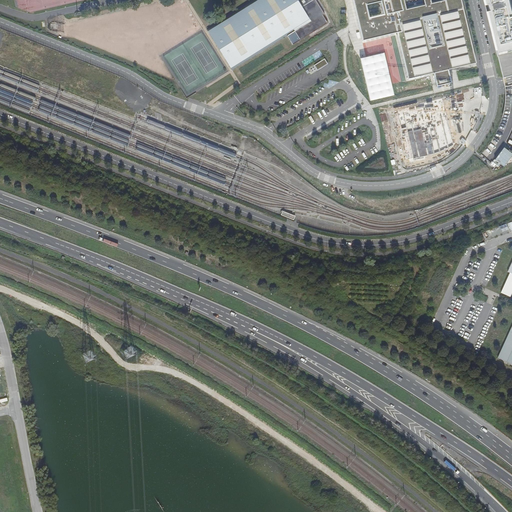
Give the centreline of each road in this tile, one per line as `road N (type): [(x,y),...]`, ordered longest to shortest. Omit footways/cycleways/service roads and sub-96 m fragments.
road 1 (unclassified): [(471,0),(492,85),(482,131),(454,164),(371,185),(319,175),(260,131),(0,21)]
road 2 (trunk): [(509,457),(359,353),(143,251),(0,198)]
road 3 (secondary): [(0,114),(319,240),(392,244),(511,202)]
road 4 (trunk): [(257,331),(413,436),(500,511)]
road 5 (trunk): [(257,331),(374,391),(511,482)]
road 6 (trunk): [(0,222),(257,331)]
